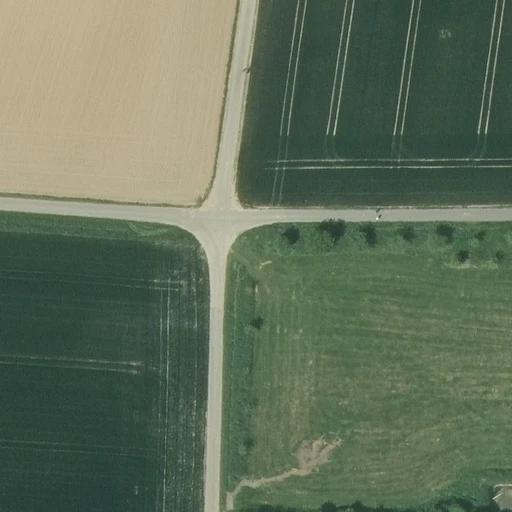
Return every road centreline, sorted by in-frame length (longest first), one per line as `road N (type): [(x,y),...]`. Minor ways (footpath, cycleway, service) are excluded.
road 1 (track): [(215,511),(217,221),(251,0)]
road 2 (track): [(0,212),(511,225)]
